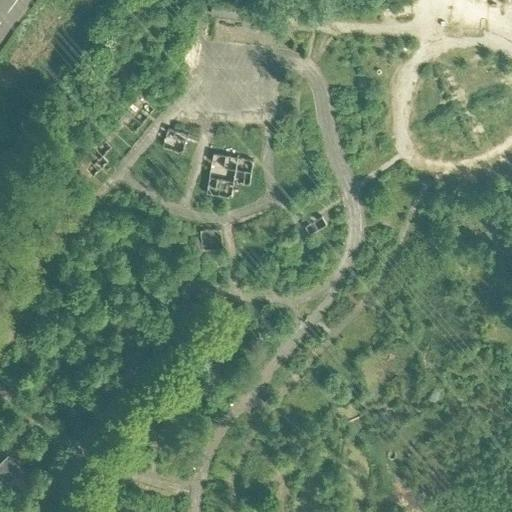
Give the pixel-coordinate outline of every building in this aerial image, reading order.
[(272,0),(210,0),(209,12),(282,21),(284,1),(272,0)] [(153,106),(138,92),(117,117),(132,131),(153,106)] [(186,133),(167,127),(154,143),(181,153),(186,133)] [(101,137),(77,160),(91,174),(107,160),(101,153),(109,144),(101,137)] [(251,157),(212,152),(206,191),(230,195),(232,180),(248,183),(251,157)] [(219,227),(199,229),(201,248),(222,248),(219,227)] [(8,457),(0,464),(0,476),(13,490),(27,477),(8,457)]
